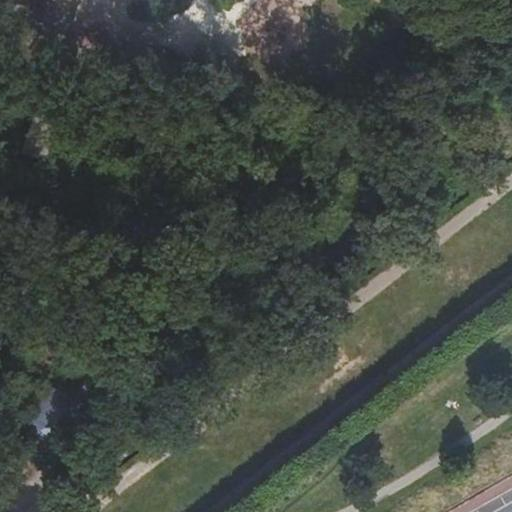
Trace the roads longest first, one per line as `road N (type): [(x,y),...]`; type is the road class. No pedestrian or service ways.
road 1 (track): [(511,175),(79,511)]
road 2 (track): [(93,499),(60,452),(81,423),(95,355),(190,64),(176,0)]
road 3 (track): [(511,279),(211,511)]
road 4 (track): [(345,511),(479,431),(511,402)]
